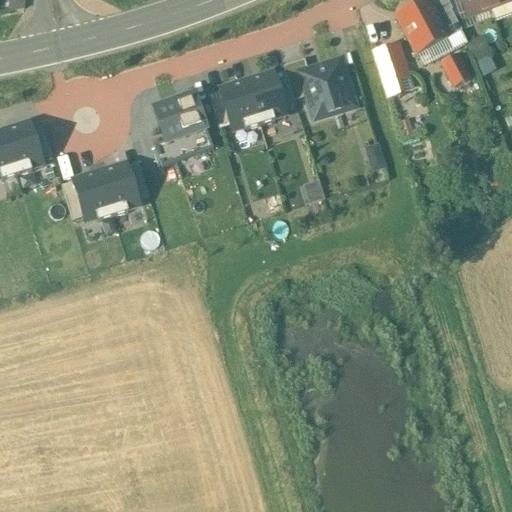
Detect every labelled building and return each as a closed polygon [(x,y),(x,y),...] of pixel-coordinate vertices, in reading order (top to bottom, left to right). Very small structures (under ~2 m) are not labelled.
[(11,0),(11,9),(25,10),(25,0),(11,0)] [(447,0),(432,0),(428,2),(437,19),(453,11),(447,0)] [(461,0),(468,18),(491,10),(487,0),(461,0)] [(511,0),(487,0),(491,10),(511,1),(511,0)] [(428,2),(399,18),(418,55),(448,39),(437,19),(428,2)] [(404,95),(401,79),(410,77),(403,43),(374,49),(384,99),(404,95)] [(458,57),(443,65),(455,88),(470,80),(458,57)] [(294,102),(307,98),(300,75),(308,72),(304,61),(283,67),(285,72),(294,102)] [(314,121),(355,108),(340,62),(308,72),(300,75),(307,98),(314,121)] [(285,72),(273,76),(284,110),(295,107),(294,102),(285,72)] [(254,78),(245,80),(257,119),(272,115),(274,120),(285,116),(284,110),(273,76),(273,75),(255,81),(254,78)] [(238,86),(220,91),(220,93),(231,127),(233,133),(244,129),(242,124),(257,119),(245,80),(237,83),(238,86)] [(220,93),(208,96),(219,130),(231,127),(220,93)] [(193,98),(155,111),(167,145),(205,131),(193,98)] [(30,122),(2,131),(16,175),(45,166),(30,122)] [(2,131),(0,131),(0,180),(16,175),(2,131)] [(380,143),(367,147),(373,172),(386,168),(380,143)] [(138,164),(127,167),(137,202),(149,198),(138,164)] [(107,169),(99,171),(111,211),(126,206),(127,211),(139,208),(137,202),(127,167),(126,166),(108,172),(107,169)] [(92,177),(73,182),(74,184),(84,218),(86,224),(98,220),(96,215),(111,211),(99,171),(91,174),(92,177)] [(501,178),(491,183),(495,192),(505,187),(501,178)] [(302,185),(308,205),(326,200),(320,180),(302,185)] [(74,184),(62,187),(72,222),(84,218),(74,184)]
